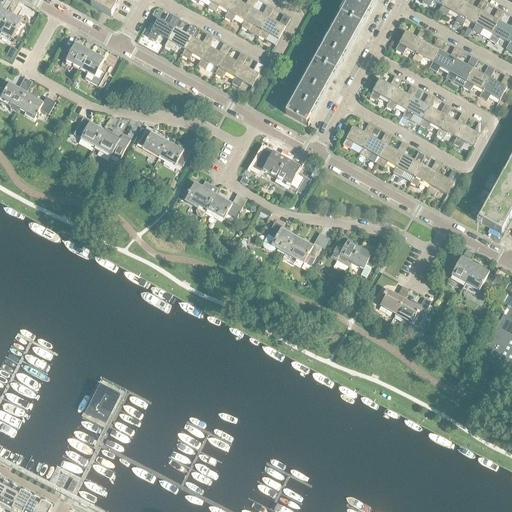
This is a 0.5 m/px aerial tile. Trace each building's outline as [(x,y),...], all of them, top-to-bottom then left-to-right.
[(94,0),(91,6),(102,12),(111,17),(120,0),(94,0)] [(212,0),(191,0),(198,4),(200,0),(206,0),(211,2),(207,9),(208,9),(211,3),(212,0)] [(234,1),(234,0),(212,0),(211,3),(208,9),(215,13),(219,7),(228,12),(224,18),(225,19),(228,12),(234,1),(235,1),(234,1)] [(251,10),(257,0),(255,0),(248,0),(245,7),(235,1),(234,1),(228,12),(225,19),(232,22),(235,16),(244,21),(245,22),(251,10)] [(348,0),(285,114),(308,127),(377,0),(348,0)] [(442,7),(446,0),(423,0),(421,3),(429,8),(433,1),(442,6),(438,13),(439,13),(442,7)] [(455,22),(459,16),(465,5),(467,0),(459,0),(459,2),(456,0),(446,0),(442,7),(439,13),(446,17),(449,11),(458,16),(455,22)] [(256,1),(253,7),(259,10),(262,5),(256,1)] [(459,16),(455,22),(463,26),(466,20),(475,25),(472,31),(472,32),(476,26),(482,14),(487,4),(481,1),(476,11),(465,5),(459,16)] [(268,20),(273,10),(267,6),(262,16),(251,10),(245,22),(244,21),(241,27),(249,32),(252,25),(261,30),(258,37),(262,31),(268,20),(269,20),(268,20)] [(0,10),(0,32),(0,33),(10,15),(0,10)] [(499,23),(504,14),(498,10),(493,20),(482,14),(476,26),(472,32),(479,36),(483,29),(492,34),(488,41),(489,41),(492,35),(493,35),(499,24),(499,23)] [(21,21),(10,15),(0,33),(11,39),(21,21)] [(262,31),(258,37),(265,41),(269,35),(279,40),(290,19),(284,16),(279,26),(269,20),(268,20),(262,31)] [(180,20),(174,17),(168,26),(157,20),(147,38),(155,42),(159,36),(168,41),(174,30),(180,20)] [(511,25),(510,30),(499,24),(493,35),(492,35),(489,41),(496,45),(500,39),(509,44),(505,50),(506,50),(509,44),(510,44),(511,39),(511,25)] [(191,39),(197,29),(191,26),(185,36),(174,30),(168,41),(164,47),(172,51),(175,45),(185,50),(191,39)] [(415,54),(416,54),(422,43),(427,33),(422,30),(416,40),(405,33),(395,51),(403,55),(406,49),(415,54)] [(202,45),(191,39),(185,50),(181,56),(189,61),(192,54),(201,59),(202,59),(208,48),(213,39),(207,35),(202,45)] [(423,58),(432,63),(433,64),(438,53),(439,52),(444,42),(438,39),(433,49),(422,43),(416,54),(415,54),(412,60),(419,65),(423,58)] [(73,66),(80,70),(90,53),(76,45),(73,50),(70,48),(60,66),(70,71),(73,66)] [(230,48),(224,45),(219,54),(208,48),(202,59),(201,59),(198,66),(205,70),(209,64),(218,69),(219,69),(225,58),(230,48)] [(450,73),(456,62),(455,62),(461,52),(455,49),(450,58),(439,52),(438,53),(433,64),(432,63),(429,70),(436,74),(440,67),(449,73),(445,79),(446,79),(449,73),(450,73)] [(104,61),(90,53),(80,70),(87,74),(84,80),(98,87),(106,74),(99,70),(104,61)] [(242,67),(247,57),(241,54),(236,64),(225,58),(219,69),(218,69),(215,75),(222,79),(226,73),(235,78),(236,78),(242,67)] [(478,61),(472,58),(466,68),(456,62),(450,73),(449,73),(446,79),(453,83),(457,77),(466,82),(462,88),(466,82),(466,83),(472,71),(478,61)] [(264,66),(258,63),(252,73),(242,67),(236,78),(235,78),(231,84),(239,89),(243,82),(252,87),(264,66)] [(495,70),(489,67),(483,77),(472,71),(466,83),(466,82),(462,88),(470,93),(473,86),(482,91),(479,98),(483,92),(489,80),(495,70)] [(511,80),(505,76),(500,86),(489,80),(483,92),(479,98),(487,102),(490,95),(500,101),(511,80)] [(401,81),(395,77),(390,87),(378,81),(369,98),(376,103),(380,96),(389,101),(385,108),(386,108),(389,102),(395,90),(396,90),(401,81)] [(18,109),(26,95),(32,83),(24,78),(18,89),(8,84),(4,91),(1,90),(0,89),(0,101),(9,107),(10,110),(15,113),(18,109)] [(412,100),(418,90),(412,87),(407,97),(396,90),(395,90),(389,102),(386,108),(393,112),(397,106),(406,111),(402,117),(403,117),(406,111),(412,100)] [(43,104),(26,95),(18,109),(26,113),(24,116),(33,121),(39,110),(46,114),(52,103),(45,100),(43,104)] [(419,126),(419,127),(423,121),(430,109),(429,109),(435,99),(429,96),(423,106),(412,100),(406,111),(403,117),(410,121),(414,115),(423,120),(419,126)] [(436,136),(446,119),(446,118),(451,109),(446,105),(440,115),(430,109),(423,121),(419,127),(427,131),(430,124),(439,129),(436,136)] [(468,118),(462,115),(457,124),(446,119),(436,136),(444,140),(447,134),(456,139),(453,145),(463,128),(468,118)] [(80,139),(95,147),(103,132),(89,124),(91,121),(85,118),(76,133),(82,136),(80,139)] [(474,134),(463,128),(453,145),(460,149),(464,143),(473,148),(485,127),(479,124),(474,134)] [(375,128),(369,125),(363,135),(352,129),(342,146),(350,150),(354,144),(363,149),(362,149),(363,149),(369,138),(375,128)] [(143,148),(159,157),(167,143),(151,134),(153,131),(147,127),(139,142),(144,145),(143,148)] [(112,137),(103,132),(95,147),(111,156),(113,154),(118,157),(127,142),(113,135),(112,137)] [(363,149),(362,149),(359,155),(367,160),(370,153),(379,158),(379,159),(380,159),(386,148),(386,147),(392,138),(386,134),(380,144),(369,138),(363,149)] [(183,151),(167,143),(159,157),(175,166),(177,164),(182,167),(191,152),(185,149),(183,151)] [(54,144),(51,149),(51,150),(56,153),(59,147),(54,144)] [(396,168),(397,168),(403,157),(408,147),(402,144),(397,153),(386,148),(380,159),(379,159),(376,165),(384,169),(387,163),(396,168)] [(268,177),(276,181),(287,161),(271,152),(259,174),(267,179),(268,177)] [(419,166),(420,166),(425,156),(419,153),(414,163),(403,157),(397,168),(396,168),(393,174),(400,178),(404,172),(413,177),(409,183),(410,184),(413,177),(414,178),(419,166)] [(511,158),(501,179),(503,180),(480,222),(501,234),(499,232),(511,208),(511,158)] [(301,169),(287,161),(276,181),(282,184),(281,186),(295,194),(302,182),(295,178),(301,169)] [(431,172),(420,166),(419,166),(414,178),(413,177),(410,184),(417,188),(421,181),(430,186),(426,193),(427,193),(430,187),(436,176),(437,176),(436,175),(442,165),(436,162),(431,172)] [(85,168),(91,172),(92,171),(94,167),(88,163),(85,168)] [(438,190),(447,196),(459,175),(453,171),(447,181),(437,176),(436,176),(430,187),(427,193),(434,197),(438,190)] [(169,181),(167,186),(167,187),(174,190),(176,184),(169,181)] [(206,211),(214,196),(218,190),(205,182),(201,188),(194,184),(184,201),(198,209),(196,213),(196,217),(200,218),(202,219),(206,211)] [(231,205),(214,196),(206,211),(223,220),(226,215),(235,220),(242,209),(232,203),(231,205)] [(276,249),(285,254),(294,238),(281,230),(282,227),(274,223),(267,235),(262,244),(262,245),(262,246),(262,247),(263,248),(263,249),(265,250),(268,252),(269,252),(270,253),(271,253),(272,253),(273,252),(274,251),(275,250),(276,249)] [(312,248),(294,238),(285,254),(303,264),(310,267),(321,249),(313,245),(312,248)] [(330,258),(336,262),(348,268),(351,263),(359,249),(347,242),(344,247),(338,244),(330,258)] [(359,249),(351,263),(363,270),(360,275),(366,279),(374,264),(381,252),(374,249),(371,256),(359,249)] [(451,277),(465,285),(475,267),(461,259),(451,277)] [(313,270),(314,270),(318,273),(319,272),(322,267),(317,264),(313,270)] [(489,274),(475,267),(465,285),(478,292),(476,296),(483,300),(490,289),(483,285),(489,274)] [(395,316),(403,301),(409,291),(402,287),(396,297),(386,291),(383,296),(385,298),(379,307),(395,316)] [(418,309),(403,301),(395,316),(413,325),(418,316),(422,319),(431,303),(424,299),(418,309)] [(511,321),(503,317),(479,361),(511,379),(511,321)] [(423,341),(432,346),(436,340),(426,335),(423,341)] [(118,399),(100,389),(87,414),(105,424),(118,399)] [(70,486),(67,491),(72,494),(75,488),(70,486)] [(0,511),(6,511),(13,500),(1,493),(0,495),(0,511)] [(21,511),(25,506),(13,500),(6,511),(21,511)]
